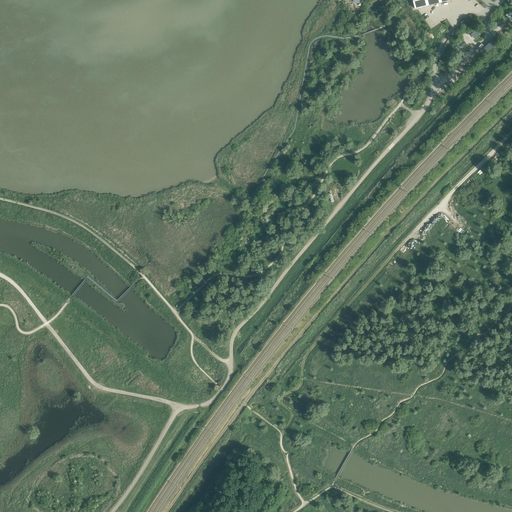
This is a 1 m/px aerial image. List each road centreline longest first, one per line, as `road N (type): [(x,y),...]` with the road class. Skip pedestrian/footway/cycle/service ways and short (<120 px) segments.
road 1 (track): [(168,511),(273,366),(511,107)]
road 2 (track): [(282,432),(291,412),(281,398),(300,386),(307,354),(511,131)]
road 3 (track): [(230,367),(236,330),(425,108),(439,79)]
road 4 (track): [(174,312),(212,276),(250,275),(275,259),(330,163),(373,137),(406,90)]
road 5 (track): [(178,408),(97,386),(0,274)]
road 6 (track): [(112,511),(178,408)]
